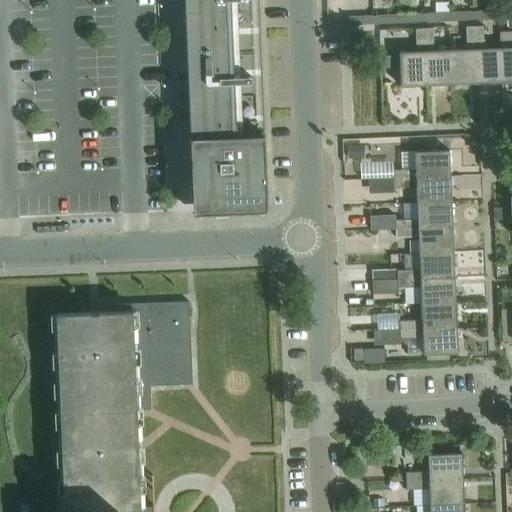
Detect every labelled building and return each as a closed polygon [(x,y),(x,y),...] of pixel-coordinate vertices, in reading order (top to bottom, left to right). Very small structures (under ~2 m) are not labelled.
[(185,0),(194,212),(194,214),(268,211),(259,0),(185,0)] [(499,20),(511,19),(511,9),(499,10),(499,20)] [(499,10),(477,11),(477,21),(499,20),(499,10)] [(448,12),(427,13),(427,23),(448,22),(448,12)] [(448,22),(471,21),(471,12),(448,12),(448,22)] [(397,14),(376,15),(377,25),(398,24),(397,14)] [(398,24),(421,23),(421,14),(397,14),(398,24)] [(348,17),(348,26),(371,25),(370,16),(348,17)] [(483,26),(473,27),(476,84),(501,83),(499,48),(484,48),(483,26)] [(466,49),(448,50),(450,85),(476,84),(473,27),(465,27),(466,49)] [(433,28),(422,29),(425,86),(450,85),(448,50),(434,51),(433,28)] [(425,86),(422,29),(415,29),(416,51),(398,52),(398,56),(398,68),(399,87),(425,86)] [(511,31),(499,32),(499,48),(511,47),(511,31)] [(511,47),(499,48),(501,83),(511,82),(511,47)] [(398,56),(381,57),(382,69),(398,68),(398,56)] [(348,145),(348,158),(365,158),(365,145),(348,145)] [(402,154),(403,170),(394,170),(394,180),(451,178),(450,151),(417,153),(402,154)] [(418,204),(452,203),(451,178),(394,180),(394,188),(418,187),(418,204)] [(396,229),(453,227),(452,203),(418,204),(419,220),(396,221),(396,215),(370,216),(371,230),(396,229)] [(504,208),(494,208),(494,220),(505,219),(504,208)] [(453,227),(396,229),(396,239),(420,238),(421,254),(454,253),(453,227)] [(398,279),(455,277),(454,253),(421,254),(421,271),(398,272),(398,279)] [(455,277),(398,279),(373,281),(373,295),(399,294),(399,289),(421,288),(422,304),(456,303),(455,277)] [(55,316),(63,511),(127,511),(128,511),(141,511),(137,413),(151,412),(150,388),(192,386),(189,303),(117,306),(117,313),(55,316)] [(456,303),(422,304),(423,321),(399,322),(400,330),(457,328),(456,303)] [(400,330),(400,339),(424,338),(424,355),(458,354),(457,328),(400,330)] [(354,350),(354,361),(364,361),(363,349),(354,350)] [(385,349),(375,350),(376,364),(386,364),(385,349)] [(381,446),(369,446),(370,459),(381,458),(381,446)] [(405,473),(405,482),(462,480),(461,453),(427,455),(428,471),(405,473)] [(428,489),(429,506),(463,504),(462,480),(405,482),(391,483),(391,491),(428,489)]
